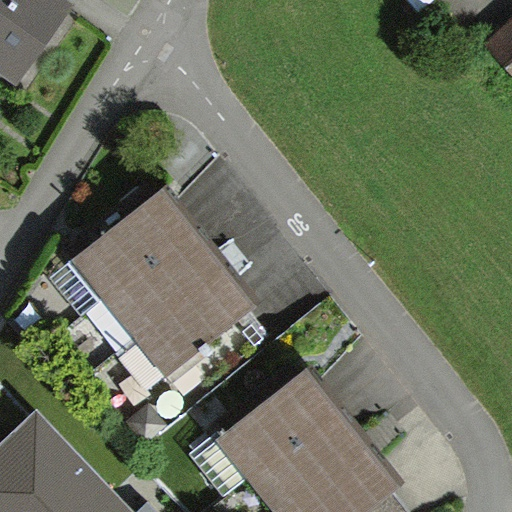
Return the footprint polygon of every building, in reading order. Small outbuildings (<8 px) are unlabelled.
[(0,0),(0,73),(14,83),(73,4),(66,0),(0,0)] [(511,61),(511,25),(494,41),(511,61)] [(256,305),(165,191),(71,266),(163,379),(256,305)] [(411,511),(396,492),(405,484),(314,368),(223,439),(280,511),(411,511)] [(133,511),(38,410),(0,444),(0,511),(133,511)] [(160,511),(150,500),(136,511),(160,511)]
